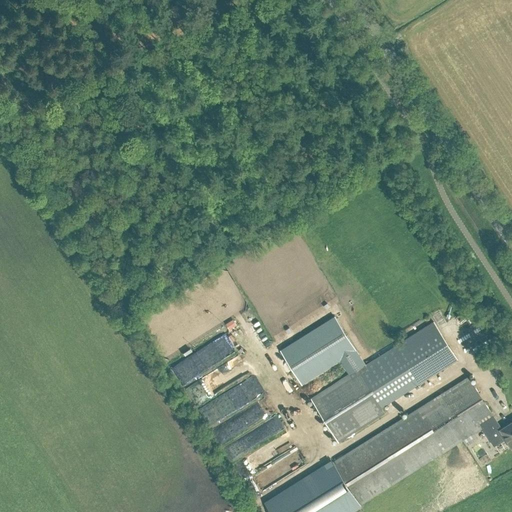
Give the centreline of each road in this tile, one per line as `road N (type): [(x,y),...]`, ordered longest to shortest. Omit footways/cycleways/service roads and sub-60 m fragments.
road 1 (track): [(479,372),(472,362),(236,511)]
road 2 (primary): [(511,240),(353,0)]
